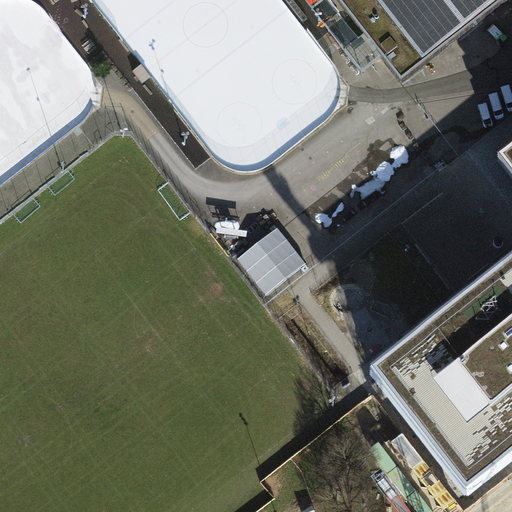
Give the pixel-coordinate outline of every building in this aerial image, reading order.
[(0,189),(80,130),(62,126),(66,109),(54,94),(55,93),(59,74),(47,57),(52,53),(72,58),(78,54),(45,47),(51,20),(38,2),(28,0),(1,0),(0,1),(0,189)] [(336,0),(402,84),(509,0),(336,0)] [(511,152),(499,163),(511,179),(511,152)] [(280,227),(240,258),(269,296),(310,265),(280,227)] [(511,262),(369,374),(467,499),(511,464),(511,262)]
